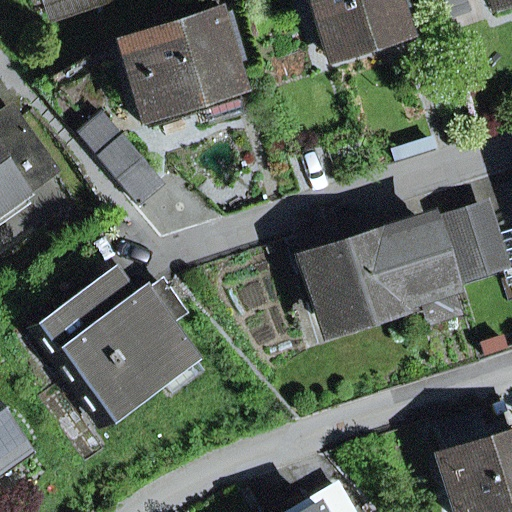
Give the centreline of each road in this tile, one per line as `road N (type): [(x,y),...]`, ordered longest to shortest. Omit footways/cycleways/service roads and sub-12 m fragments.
road 1 (residential): [(158,511),(222,470),(511,367)]
road 2 (residential): [(511,149),(169,257)]
